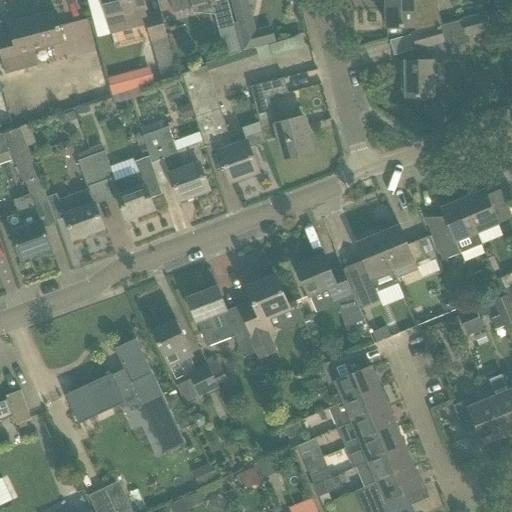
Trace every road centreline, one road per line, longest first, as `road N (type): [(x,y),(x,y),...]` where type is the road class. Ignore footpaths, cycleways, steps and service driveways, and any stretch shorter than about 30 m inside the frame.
road 1 (residential): [(0,320),(361,172)]
road 2 (residential): [(361,172),(316,0)]
road 3 (residential): [(457,488),(401,349)]
road 4 (residential): [(361,172),(499,129)]
